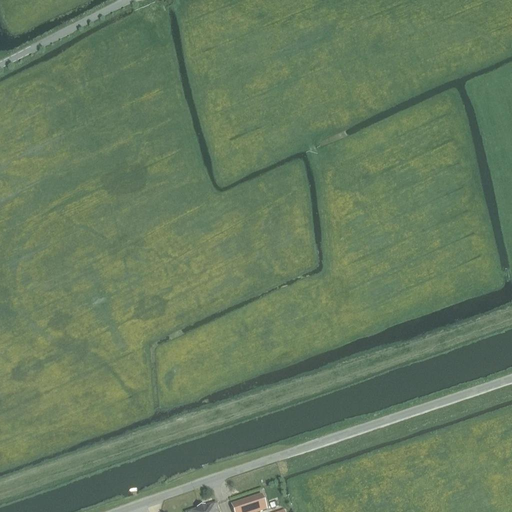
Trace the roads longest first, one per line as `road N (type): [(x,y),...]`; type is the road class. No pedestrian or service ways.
road 1 (unclassified): [(511,379),(120,511)]
road 2 (unclassified): [(127,0),(0,66)]
